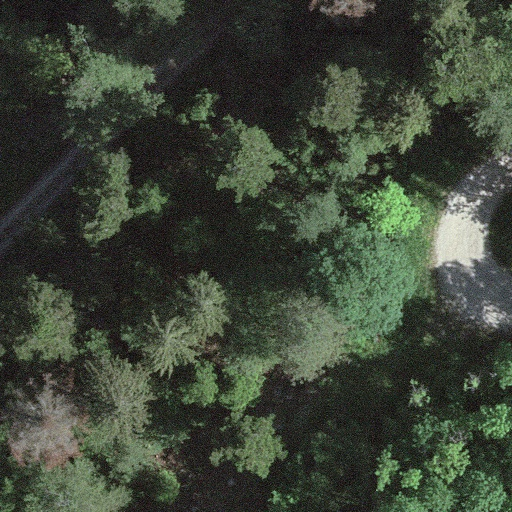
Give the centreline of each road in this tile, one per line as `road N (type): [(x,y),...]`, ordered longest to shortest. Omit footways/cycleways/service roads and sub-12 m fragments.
road 1 (track): [(237,0),(0,227)]
road 2 (track): [(511,300),(474,278),(460,237),(481,191),(511,163)]
